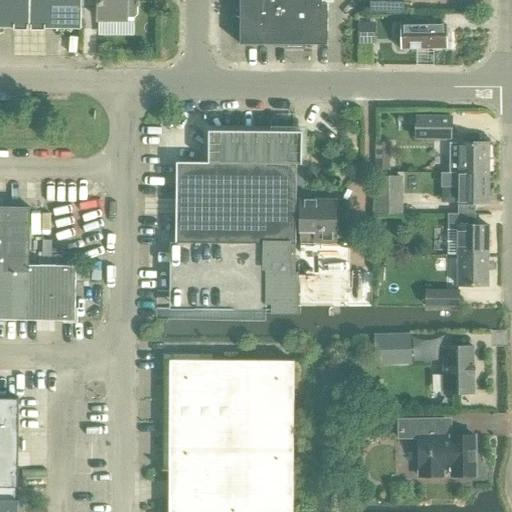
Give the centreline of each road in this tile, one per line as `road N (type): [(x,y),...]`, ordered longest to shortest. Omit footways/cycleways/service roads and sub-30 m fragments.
road 1 (residential): [(195,82),(509,86)]
road 2 (unclassified): [(123,355),(124,83)]
road 3 (unknown): [(81,355),(56,511)]
road 4 (unclassified): [(122,511),(123,355)]
road 5 (unclassified): [(511,215),(509,86)]
road 6 (residential): [(0,82),(124,83)]
road 7 (unclassified): [(0,354),(123,355)]
